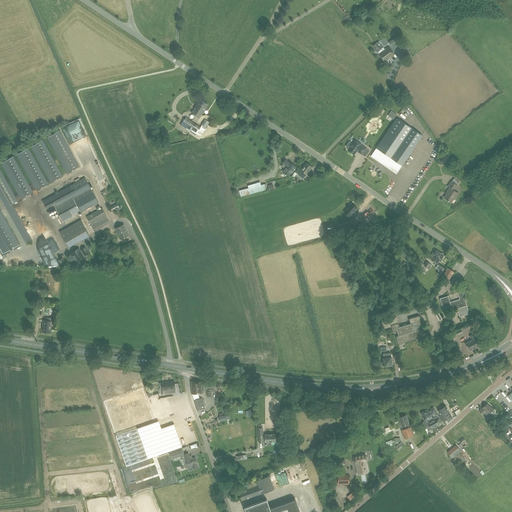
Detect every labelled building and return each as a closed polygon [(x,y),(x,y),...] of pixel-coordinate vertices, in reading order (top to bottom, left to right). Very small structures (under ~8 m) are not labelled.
[(376,43),(372,46),(377,51),(376,51),(384,62),(395,55),(388,46),(384,49),(383,47),(379,41),(376,43)] [(406,46),(401,50),(407,58),(412,54),(406,46)] [(200,99),(191,113),(196,116),(205,103),(200,99)] [(205,103),(196,116),(199,118),(208,105),(205,103)] [(181,124),(180,125),(182,126),(185,129),(186,127),(187,128),(192,121),(186,117),(181,124)] [(396,118),(370,156),(396,174),(422,136),(396,118)] [(192,121),(187,128),(196,134),(197,134),(201,136),(206,128),(206,127),(209,122),(204,119),(201,124),(202,125),(200,127),(192,121)] [(68,129),(70,134),(75,132),(74,130),(77,129),(76,126),(68,129)] [(59,131),(47,137),(67,173),(79,167),(59,131)] [(62,176),(43,140),(40,141),(31,146),(51,182),(62,176)] [(349,141),(346,146),(349,148),(348,150),(354,155),(356,151),(362,155),(366,148),(361,145),(361,144),(355,140),(352,144),(349,141)] [(16,154),(36,190),(48,184),(28,147),(16,154)] [(33,192),(13,156),(1,162),(21,198),(33,192)] [(283,164),(281,166),(285,169),(284,169),(290,174),(295,167),(289,162),(289,163),(285,160),(282,163),(283,164)] [(301,171),(300,173),(304,176),(306,174),(306,175),(312,167),(306,163),(300,171),(301,171)] [(18,201),(0,168),(0,198),(5,207),(18,201)] [(293,176),(297,180),(301,175),(297,171),(293,176)] [(98,178),(102,188),(110,185),(106,175),(98,178)] [(99,202),(90,186),(85,177),(42,201),(48,212),(55,208),(62,222),(99,202)] [(449,192),(445,198),(445,199),(449,201),(451,202),(453,199),(454,199),(458,193),(454,190),(457,186),(451,182),(448,187),(450,188),(448,191),(449,192)] [(237,186),(233,187),(236,197),(240,197),(245,196),(255,193),(265,190),(264,186),(263,185),(260,185),(259,183),(257,183),(253,185),(247,186),(248,188),(239,190),(238,186),(237,186)] [(347,208),(344,212),(349,217),(351,215),(353,216),(356,213),(354,212),(357,208),(351,203),(349,205),(347,208)] [(91,224),(106,216),(102,208),(87,217),(91,224)] [(20,246),(0,210),(0,246),(5,254),(20,246)] [(106,216),(91,224),(95,231),(110,222),(106,216)] [(59,232),(68,248),(90,236),(80,220),(59,232)] [(123,224),(115,228),(121,240),(129,236),(123,224)] [(352,224),(340,227),(341,233),(353,230),(352,224)] [(54,246),(57,244),(55,240),(57,239),(51,230),(45,233),(54,246)] [(89,245),(99,239),(97,235),(86,241),(89,245)] [(77,264),(85,260),(83,256),(84,255),(88,253),(86,250),(85,247),(81,249),(83,254),(82,254),(79,249),(71,253),(74,258),(77,264)] [(432,252),(428,258),(437,265),(439,262),(440,263),(443,259),(442,258),(444,255),(436,250),(434,253),(432,252)] [(407,263),(402,269),(409,274),(413,268),(407,263)] [(446,272),(443,277),(448,281),(452,275),(454,273),(448,269),(447,268),(445,271),(446,272)] [(448,296),(440,298),(443,308),(445,307),(446,312),(457,309),(459,316),(469,314),(467,305),(463,306),(462,302),(465,301),(462,291),(458,293),(459,299),(450,302),(448,296)] [(389,319),(381,321),(384,329),(391,326),(393,332),(397,331),(398,336),(396,337),(398,345),(421,338),(418,330),(420,327),(419,324),(421,323),(419,316),(409,319),(410,324),(407,325),(406,323),(403,324),(403,326),(400,327),(398,323),(396,317),(389,319)] [(44,320),(42,331),(50,332),(51,321),(44,320)] [(460,329),(451,333),(454,338),(462,334),(460,329)] [(471,340),(466,343),(469,351),(479,346),(475,338),(473,334),(469,336),(471,340)] [(384,362),(381,362),(382,366),(384,365),(384,366),(392,365),(391,357),(391,354),(390,353),(387,353),(383,353),(384,358),(383,358),(384,362)] [(202,380),(190,381),(192,394),(204,393),(204,390),(203,386),(202,380)] [(163,388),(160,388),(161,395),(164,394),(164,391),(175,389),(174,381),(169,382),(163,382),(163,388)] [(204,386),(203,386),(204,390),(206,390),(207,397),(212,396),(211,392),(214,392),(215,386),(215,383),(205,381),(204,386)] [(202,398),(194,400),(197,411),(205,408),(204,406),(206,406),(204,399),(202,400),(202,398)] [(139,400),(108,411),(117,435),(116,436),(126,466),(182,447),(174,424),(153,431),(150,424),(148,424),(139,400)] [(483,408),(479,411),(482,415),(485,412),(487,415),(493,410),(490,406),(489,406),(487,404),(482,408),(483,408)] [(445,406),(438,410),(440,415),(443,420),(444,421),(451,416),(445,406)] [(423,422),(420,423),(424,430),(427,428),(428,430),(432,428),(435,426),(436,425),(442,422),(441,421),(443,420),(440,415),(438,416),(437,414),(433,407),(428,410),(428,409),(421,413),(424,417),(423,418),(424,421),(423,422)] [(406,414),(398,417),(401,427),(402,426),(403,429),(401,430),(404,439),(414,435),(411,427),(410,427),(409,424),(406,414)] [(263,428),(258,428),(259,435),(259,436),(259,442),(263,442),(266,442),(275,441),(275,434),(265,434),(265,435),(263,435),(263,428)] [(505,434),(503,436),(509,443),(511,441),(505,434)] [(401,442),(395,446),(399,451),(405,446),(401,442)] [(456,445),(447,452),(456,462),(459,459),(462,463),(465,460),(460,454),(462,453),(461,451),(456,445)] [(182,448),(169,452),(172,460),(175,459),(180,458),(181,461),(182,464),(184,464),(185,468),(185,469),(188,468),(189,470),(193,469),(198,467),(195,457),(192,458),(191,456),(190,456),(188,453),(184,454),(182,448)] [(366,454),(353,457),(354,463),(355,463),(357,474),(368,472),(366,461),(367,461),(366,454)] [(338,483),(338,484),(349,484),(349,474),(338,475),(338,476),(338,483)] [(247,489),(240,492),(242,500),(274,489),(269,475),(245,484),(247,489)] [(352,493),(347,497),(351,501),(355,498),(352,493)] [(263,500),(244,507),(245,511),(299,511),(295,498),(269,507),(267,499),(263,500)]
